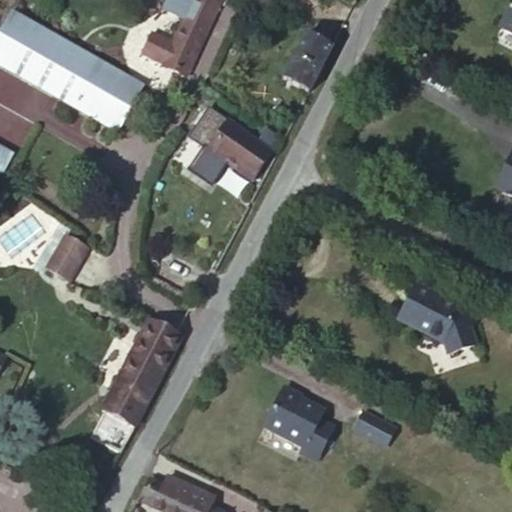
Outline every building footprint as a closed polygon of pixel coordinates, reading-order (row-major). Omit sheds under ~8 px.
[(204,0),(182,46),(172,67),(170,71),(197,84),(237,0),(204,0)] [(511,2),(508,0),(501,0),(481,38),(511,54),(511,2)] [(0,71),(121,142),(150,96),(18,21),(0,51),(0,71)] [(172,67),(182,46),(157,35),(148,54),(172,67)] [(321,95),(343,55),(314,39),(294,80),(321,95)] [(214,155),(264,186),(277,161),(228,132),(214,155)] [(0,177),(3,179),(15,159),(0,150),(0,177)] [(511,164),(507,162),(498,179),(505,177),(511,181),(511,180),(511,164)] [(511,180),(511,181),(505,177),(498,179),(489,196),(491,203),(511,213),(511,180)] [(93,255),(68,241),(47,276),(73,289),(93,255)] [(404,298),(390,328),(455,362),(452,348),(462,347),(466,339),(460,320),(446,321),(404,298)] [(149,321),(104,407),(140,425),(186,340),(149,321)] [(390,328),(387,333),(427,354),(433,373),(456,366),(455,362),(390,328)] [(273,400),(254,441),(291,460),(288,469),(309,479),(325,445),(307,435),(311,425),(297,418),(273,400)] [(392,443),(358,423),(346,446),(381,466),(392,443)] [(168,497),(146,486),(133,511),(188,511),(166,502),(168,497)]
